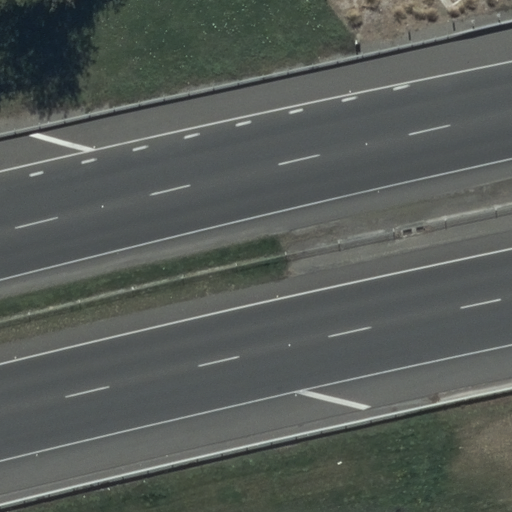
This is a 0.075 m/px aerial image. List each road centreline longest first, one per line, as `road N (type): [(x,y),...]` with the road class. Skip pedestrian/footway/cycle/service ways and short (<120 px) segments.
road 1 (motorway): [(0,236),(511,114)]
road 2 (motorway): [(511,299),(0,413)]
